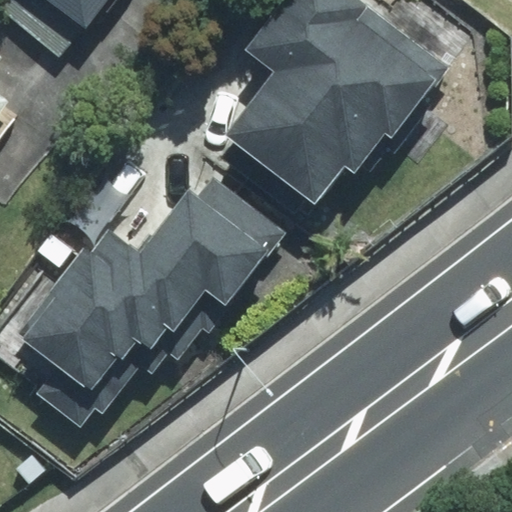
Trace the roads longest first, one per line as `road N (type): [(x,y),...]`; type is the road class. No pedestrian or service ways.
road 1 (primary): [(197,511),(403,392)]
road 2 (primary): [(403,392),(282,511)]
road 3 (primary): [(511,308),(403,392)]
